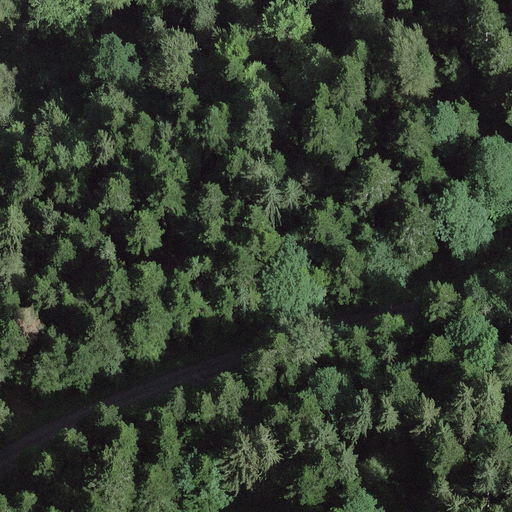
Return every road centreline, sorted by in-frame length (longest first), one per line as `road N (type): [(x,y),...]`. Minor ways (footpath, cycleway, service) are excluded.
road 1 (tertiary): [(511,288),(338,331),(99,413),(0,465)]
road 2 (track): [(0,124),(190,80)]
